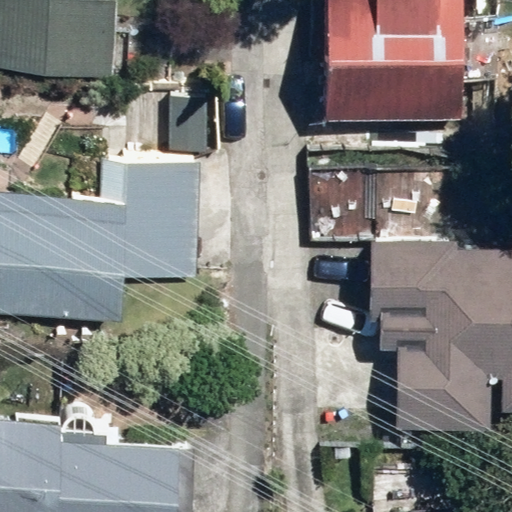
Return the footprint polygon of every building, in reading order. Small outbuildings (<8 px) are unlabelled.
[(0,0),(0,72),(128,84),(136,0),(0,0)] [(488,0),(329,0),(323,102),(481,113),(488,0)] [(109,173),(0,166),(0,301),(138,310),(141,268),(204,272),(212,141),(111,135),(109,173)] [(511,229),(472,228),(474,162),(316,155),(312,235),(378,238),(376,290),(396,291),(390,411),(507,416),(508,398),(511,397),(511,229)] [(0,393),(0,511),(195,511),(197,396),(0,393)] [(508,511),(508,481),(374,483),(373,511),(508,511)]
